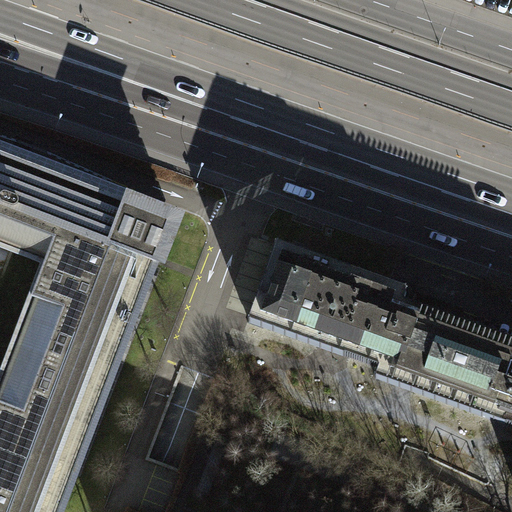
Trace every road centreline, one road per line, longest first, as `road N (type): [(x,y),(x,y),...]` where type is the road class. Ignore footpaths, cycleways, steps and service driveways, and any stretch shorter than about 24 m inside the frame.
road 1 (primary): [(0,83),(511,257)]
road 2 (motorway): [(0,12),(411,162)]
road 3 (motorway): [(0,50),(247,128),(411,162)]
road 4 (motorway): [(511,110),(195,0)]
road 5 (primary): [(511,51),(370,0)]
